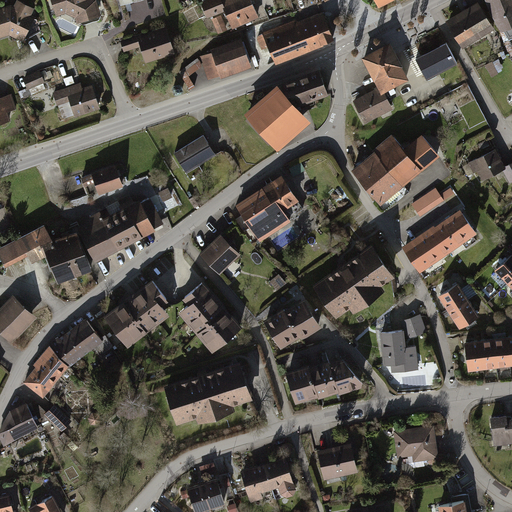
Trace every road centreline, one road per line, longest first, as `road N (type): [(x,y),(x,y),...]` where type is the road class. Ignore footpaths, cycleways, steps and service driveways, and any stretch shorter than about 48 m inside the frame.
road 1 (tertiary): [(328,134),(268,167),(69,312),(39,338),(0,405)]
road 2 (residential): [(328,134),(415,277),(449,366)]
road 3 (tertiary): [(331,53),(128,124)]
road 4 (unclassified): [(132,511),(178,464),(290,427)]
road 5 (residential): [(0,77),(83,49),(101,57),(128,124)]
road 6 (unclassified): [(290,427),(448,396)]
road 7 (tertiary): [(128,124),(0,169)]
